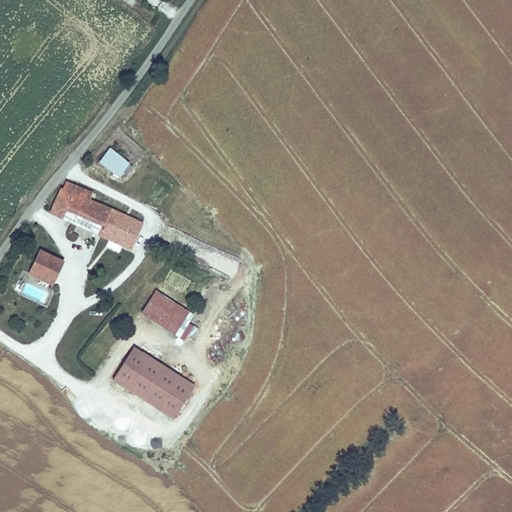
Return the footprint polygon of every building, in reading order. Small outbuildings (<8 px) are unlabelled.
[(128,166),(108,150),(96,165),(116,181),(128,166)] [(127,236),(136,213),(103,199),(100,207),(88,201),(91,194),(64,183),(60,191),(58,190),(47,217),(106,242),(108,238),(121,244),(125,235),(127,236)] [(120,248),(121,244),(108,238),(106,242),(120,248)] [(25,279),(50,291),(62,265),(37,253),(25,279)] [(193,318),(154,293),(139,317),(181,344),(192,328),(187,326),(193,318)] [(132,349),(110,384),(171,424),(194,389),(132,349)] [(204,431),(212,429),(210,421),(202,423),(204,431)]
